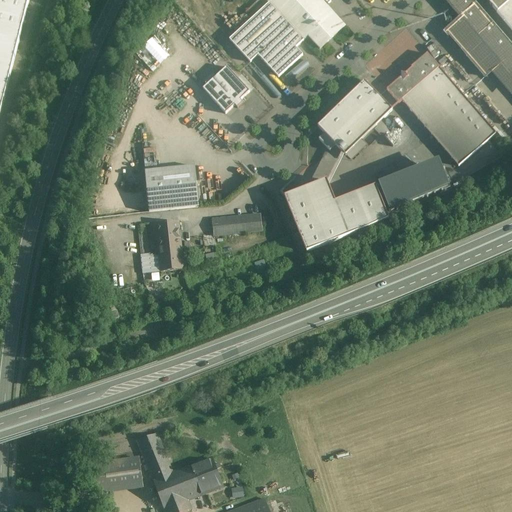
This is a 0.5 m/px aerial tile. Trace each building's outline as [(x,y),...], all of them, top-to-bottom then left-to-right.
[(0,0),(0,117),(29,0),(0,0)] [(320,50),(345,26),(320,0),(273,0),(269,5),(290,27),(304,42),(308,38),(320,50)] [(472,0),(450,0),(447,3),(461,18),(477,4),(472,0)] [(485,0),(497,13),(511,0),(485,0)] [(511,0),(497,13),(511,30),(511,0)] [(511,45),(477,4),(461,18),(445,31),(486,78),(498,67),(511,83),(511,45)] [(258,56),(290,27),(269,5),(230,41),(251,63),(258,56)] [(296,49),(304,42),(290,27),(258,56),(279,78),(303,56),(296,49)] [(159,64),(167,58),(153,39),(145,46),(159,64)] [(401,79),(387,91),(398,104),(401,101),(439,69),(428,55),(411,69),(412,69),(406,75),(401,74),(401,79)] [(250,93),(227,68),(203,90),(225,115),(235,107),(237,109),(243,104),(241,101),(250,93)] [(496,134),(439,69),(401,101),(459,167),(496,134)] [(365,83),(318,127),(325,134),(336,146),(339,149),(342,152),(346,156),(392,112),(365,83)] [(330,151),(336,146),(325,134),(319,139),(330,151)] [(339,149),(323,182),(327,181),(328,184),(342,152),(339,149)] [(195,167),(145,173),(149,213),(199,208),(195,167)] [(450,168),(431,174),(438,191),(456,184),(450,168)] [(323,182),(285,197),(307,253),(370,228),(389,219),(376,187),(335,203),(328,184),(327,181),(323,182)] [(261,216),(211,221),(213,237),(263,232),(261,216)] [(161,273),(184,270),(184,268),(183,260),(179,223),(156,225),(157,241),(159,257),(160,271),(161,273)] [(214,254),(206,256),(208,263),(215,262),(214,254)] [(160,271),(159,257),(150,256),(141,256),(143,273),(160,271)] [(192,260),(183,260),(184,268),(192,268),(192,260)] [(191,467),(173,474),(157,434),(137,442),(164,511),(187,511),(192,511),(188,501),(202,496),(191,467)] [(138,459),(86,466),(91,496),(142,489),(138,459)] [(212,459),(191,467),(202,496),(223,488),(212,459)] [(234,499),(245,496),(243,486),(232,489),(234,499)] [(257,503),(233,511),(269,511),(265,500),(257,503)]
